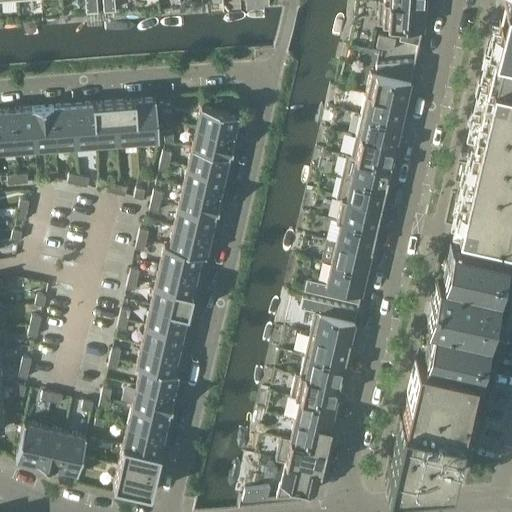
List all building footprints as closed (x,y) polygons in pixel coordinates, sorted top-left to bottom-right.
[(378,0),(377,23),(402,25),(409,26),(422,27),(424,4),(383,1),(383,0),(378,0)] [(511,203),(511,0),(503,0),(471,138),(476,139),(456,226),(510,239),(511,230),(511,224),(511,225),(505,223),(508,208),(511,208),(511,203)] [(115,8),(114,1),(103,1),(103,9),(115,8)] [(97,2),(85,3),(86,11),(97,10),(97,2)] [(402,25),(399,39),(406,41),(407,33),(409,26),(402,25)] [(409,26),(407,33),(419,36),(422,27),(409,26)] [(407,33),(406,41),(407,41),(417,43),(418,43),(418,41),(419,36),(407,33)] [(376,46),(392,49),(395,38),(379,34),(376,46)] [(414,59),(400,60),(401,69),(412,68),(414,59)] [(400,60),(392,61),(393,75),(401,77),(401,69),(400,60)] [(392,61),(384,62),(385,73),(393,75),(392,61)] [(376,62),(375,70),(385,73),(384,62),(376,62)] [(412,68),(401,69),(401,77),(410,79),(412,68)] [(370,69),(365,91),(405,100),(410,79),(401,77),(393,75),(385,73),(375,70),(370,69)] [(365,91),(360,112),(400,121),(405,100),(365,91)] [(133,98),(136,139),(158,137),(155,96),(133,98)] [(116,141),(136,139),(133,98),(113,100),(116,141)] [(96,142),(116,141),(113,100),(93,101),(96,142)] [(75,144),(96,142),(93,101),(72,103),(75,144)] [(55,145),(75,144),(72,103),(52,104),(55,145)] [(35,147),(55,145),(52,104),(32,106),(35,147)] [(201,104),(196,125),(233,134),(238,113),(201,104)] [(14,148),(35,147),(32,106),(11,107),(14,148)] [(0,149),(14,148),(11,107),(0,108),(0,149)] [(162,121),(172,120),(171,110),(162,111),(162,121)] [(360,112),(355,133),(395,143),(400,121),(360,112)] [(228,153),(233,134),(196,125),(191,145),(228,153)] [(172,129),(163,130),(164,140),(173,140),(172,129)] [(350,153),(350,154),(390,163),(395,143),(355,133),(350,153)] [(223,173),(228,153),(191,145),(187,165),(223,173)] [(162,148),(160,158),(169,161),(171,151),(162,148)] [(346,152),(341,174),(385,185),(390,163),(350,154),(350,153),(346,152)] [(169,161),(160,158),(158,168),(167,170),(169,161)] [(219,193),(223,173),(187,165),(182,185),(219,193)] [(47,180),(58,179),(57,169),(47,170),(47,180)] [(7,183),(17,182),(16,172),(6,173),(7,183)] [(16,172),(17,182),(27,181),(27,172),(16,172)] [(66,181),(76,183),(78,174),(69,172),(66,181)] [(78,174),(76,183),(86,185),(89,176),(78,174)] [(336,195),(335,196),(340,198),(340,196),(380,205),(385,185),(341,174),(336,195)] [(105,190),(115,192),(117,183),(107,180),(105,190)] [(117,183),(115,192),(125,194),(127,185),(117,183)] [(214,213),(219,193),(182,185),(177,204),(214,213)] [(142,198),(144,189),(135,187),(133,196),(142,198)] [(153,188),(151,198),(160,200),(162,190),(153,188)] [(336,216),(335,219),(340,220),(340,218),(375,226),(380,205),(340,196),(340,198),(336,216)] [(17,207),(26,209),(29,199),(20,197),(17,207)] [(160,200),(151,198),(148,208),(158,210),(160,200)] [(210,233),(214,213),(177,204),(173,224),(210,233)] [(26,209),(17,207),(15,217),(24,219),(26,209)] [(340,220),(335,240),(370,248),(375,226),(340,218),(340,220)] [(205,254),(210,233),(173,224),(168,243),(168,244),(200,252),(200,253),(205,254)] [(137,237),(146,239),(148,229),(139,227),(137,237)] [(19,240),(22,230),(12,228),(10,238),(19,240)] [(146,239),(137,237),(134,247),(144,249),(146,239)] [(335,240),(330,261),(365,269),(370,248),(335,240)] [(431,323),(423,358),(474,370),(473,372),(479,373),(506,254),(450,241),(441,278),(436,277),(426,322),(431,323)] [(164,242),(159,263),(196,272),(200,253),(200,252),(168,244),(168,243),(164,242)] [(325,282),(325,283),(329,284),(337,286),(345,287),(352,289),(360,291),(365,269),(330,261),(325,282)] [(196,272),(159,263),(154,283),(191,291),(196,272)] [(130,267),(128,277),(137,279),(139,269),(130,267)] [(134,289),(137,279),(128,277),(125,286),(134,289)] [(306,278),(304,289),(312,291),(314,280),(306,278)] [(314,280),(312,291),(319,293),(322,282),(314,280)] [(322,282),(319,293),(327,295),(329,284),(325,283),(325,282),(322,282)] [(191,291),(154,283),(150,303),(186,311),(191,291)] [(329,284),(327,295),(334,296),(337,286),(329,284)] [(337,286),(334,296),(342,298),(345,287),(337,286)] [(345,287),(342,298),(350,300),(352,289),(345,287)] [(352,289),(350,300),(358,302),(360,291),(352,289)] [(43,305),(45,295),(36,292),(34,303),(43,305)] [(310,297),(302,295),(300,306),(307,308),(310,297)] [(307,308),(314,310),(315,310),(318,299),(310,297),(307,308)] [(318,299),(315,310),(323,312),(325,301),(318,299)] [(323,312),(330,313),(333,302),(325,301),(323,312)] [(330,313),(338,315),(341,304),(333,302),(330,313)] [(186,311),(150,303),(145,323),(182,331),(186,311)] [(338,315),(346,317),(348,306),(341,304),(338,315)] [(121,306),(118,316),(127,318),(130,309),(121,306)] [(348,306),(346,317),(354,319),(356,308),(348,306)] [(314,310),(309,332),(349,341),(354,319),(346,317),(338,315),(330,313),(323,312),(315,310),(314,310)] [(32,313),(29,324),(38,326),(41,315),(32,313)] [(127,318),(118,316),(116,326),(125,328),(127,318)] [(182,331),(145,323),(140,342),(177,351),(182,331)] [(29,324),(27,333),(36,335),(38,326),(29,324)] [(309,332),(304,352),(344,362),(349,341),(309,332)] [(177,351),(140,342),(135,363),(140,364),(140,363),(173,371),(173,370),(177,351)] [(109,356),(118,358),(121,348),(111,346),(109,356)] [(339,383),(344,362),(304,352),(299,373),(299,374),(339,383)] [(22,355),(20,365),(29,367),(31,357),(22,355)] [(116,368),(118,358),(109,356),(107,366),(116,368)] [(474,370),(423,358),(415,356),(384,482),(449,477),(473,372),(474,370)] [(140,364),(136,383),(173,392),(177,372),(177,371),(173,370),(173,371),(140,363),(140,364)] [(29,367),(20,365),(17,375),(26,377),(29,367)] [(289,395),(299,397),(299,395),(334,404),(339,383),(299,374),(299,373),(295,371),(289,395)] [(26,384),(25,384),(16,382),(14,392),(23,394),(26,384)] [(136,383),(131,403),(168,412),(173,392),(136,383)] [(100,396),(109,398),(111,388),(102,386),(100,396)] [(40,398),(50,400),(52,391),(42,389),(40,398)] [(52,391),(50,400),(60,402),(62,393),(52,391)] [(299,395),(299,397),(294,417),(329,425),(334,404),(299,395)] [(107,408),(109,398),(100,396),(98,406),(107,408)] [(93,400),(83,398),(80,407),(91,410),(93,400)] [(131,403),(127,423),(163,432),(168,412),(131,403)] [(22,424),(24,419),(23,419),(25,414),(16,412),(13,422),(22,424)] [(104,418),(95,416),(93,426),(102,428),(104,418)] [(294,417),(289,437),(289,438),(324,446),(329,425),(294,417)] [(36,461),(44,424),(24,419),(22,424),(15,456),(36,461)] [(127,423),(122,443),(159,451),(163,432),(127,423)] [(56,466),(64,429),(44,424),(36,461),(56,466)] [(64,429),(56,466),(77,471),(85,434),(64,429)] [(319,467),(324,446),(289,438),(289,437),(280,435),(275,458),(284,460),(284,459),(319,467)] [(88,446),(97,448),(100,438),(91,436),(88,446)] [(122,443),(117,463),(154,471),(159,451),(122,443)] [(86,455),(84,465),(93,467),(95,457),(86,455)] [(314,489),(319,467),(284,459),(284,460),(276,495),(295,494),(297,485),(314,489)] [(149,492),(154,471),(117,463),(112,484),(149,492)] [(266,496),(269,484),(260,485),(257,497),(266,496)] [(257,497),(260,485),(252,486),(249,498),(257,497)] [(249,498),(252,486),(244,486),(241,498),(249,498)]
